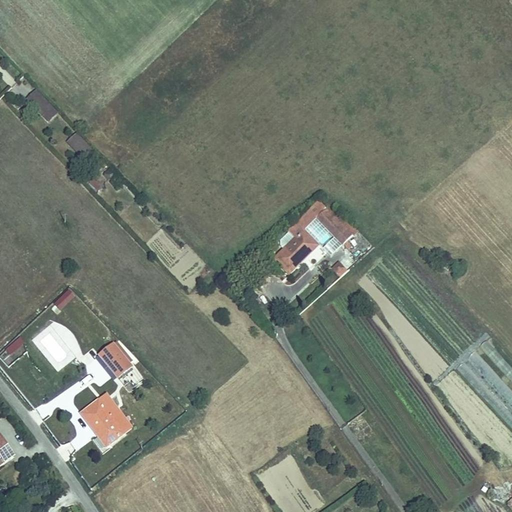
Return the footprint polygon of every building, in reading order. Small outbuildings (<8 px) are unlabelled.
[(50,104),(37,91),(29,99),(49,121),(58,112),(50,104)] [(87,143),(78,134),(69,142),(84,158),(93,150),(87,143)] [(273,257),(286,271),(315,244),(302,230),(316,217),(340,242),(350,233),(319,201),(288,230),(295,237),(273,257)] [(350,269),(357,259),(345,250),(331,271),(341,278),(348,267),(350,269)] [(133,363),(114,340),(101,351),(121,374),(133,363)] [(511,383),(511,369),(486,341),(479,348),(511,383)] [(476,367),(511,406),(511,391),(483,360),(476,367)] [(511,414),(466,365),(459,372),(511,428),(511,414)] [(108,393),(95,403),(110,421),(122,411),(108,393)] [(75,420),(102,452),(134,425),(122,411),(110,421),(95,403),(75,420)] [(362,446),(376,435),(363,416),(348,426),(362,446)] [(0,466),(14,456),(0,435),(0,466)]
